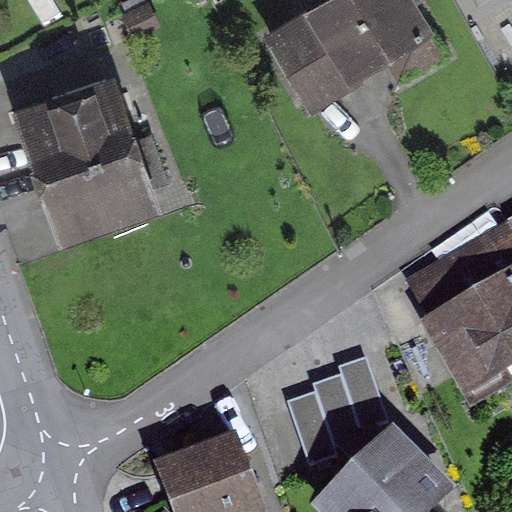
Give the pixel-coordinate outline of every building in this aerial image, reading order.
[(329,0),(276,31),(313,95),(426,31),(408,0),(329,0)] [(29,108),(68,227),(149,200),(111,82),(29,108)] [(511,275),(441,317),(486,392),(511,376),(511,275)] [(393,441),(321,511),(434,511),(449,497),(393,441)] [(260,511),(235,444),(164,471),(178,511),(260,511)]
